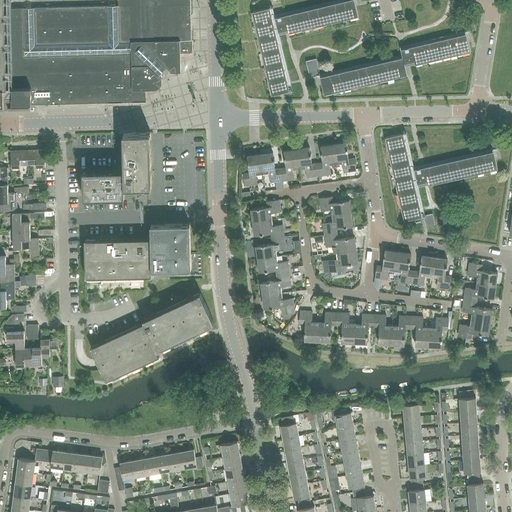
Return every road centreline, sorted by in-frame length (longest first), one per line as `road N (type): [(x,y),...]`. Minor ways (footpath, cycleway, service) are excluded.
road 1 (tertiary): [(274,511),(230,327),(220,215)]
road 2 (residential): [(0,506),(10,436),(19,432),(120,442),(238,423)]
road 3 (residential): [(389,499),(393,423),(364,427),(374,479)]
road 4 (tertiary): [(217,118),(59,123)]
road 5 (residential): [(62,218),(220,215)]
road 6 (residential): [(366,295),(321,292),(308,276),(299,192)]
road 7 (tertiary): [(217,118),(364,114)]
road 8 (residential): [(511,258),(378,238)]
road 9 (residential): [(504,511),(498,413),(511,385)]
